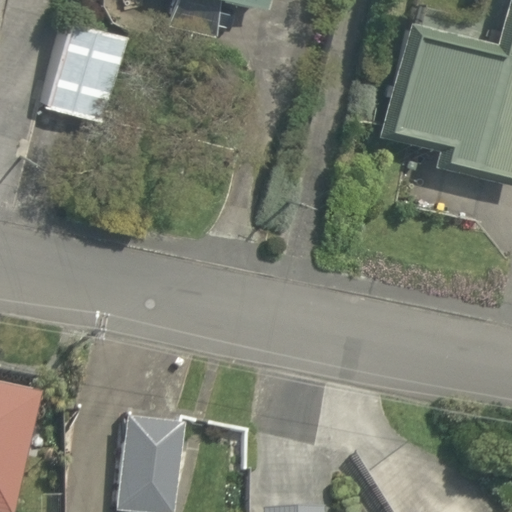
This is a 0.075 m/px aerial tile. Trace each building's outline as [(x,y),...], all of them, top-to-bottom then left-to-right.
[(511,0),(472,0),(461,43),(397,25),(368,131),(500,167),(511,121),(511,0)] [(102,20),(51,12),(31,108),(81,119),(102,20)] [(0,437),(10,396),(0,393),(0,437)] [(163,511),(169,420),(107,416),(100,511),(163,511)] [(355,511),(313,436),(235,440),(239,511),(355,511)]
